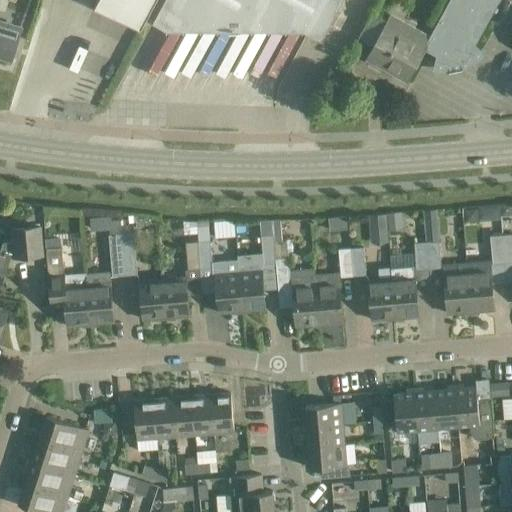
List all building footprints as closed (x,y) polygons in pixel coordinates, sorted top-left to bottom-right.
[(97,0),(95,6),(141,26),(155,0),(97,0)] [(341,0),(163,0),(153,20),(167,28),(304,29),(321,38),(341,0)] [(406,80),(423,49),(436,56),(432,71),(435,71),(442,72),(452,71),(461,69),(468,67),(475,63),(481,59),(486,55),(476,44),(499,0),(448,0),(428,36),(390,15),(366,59),(406,80)] [(0,20),(0,55),(11,59),(21,27),(0,20)] [(478,222),(500,220),(499,204),(477,206),(477,211),(478,221),(478,222)] [(424,211),(426,241),(438,240),(436,210),(424,211)] [(401,212),(386,213),(387,227),(388,231),(395,231),(403,228),(401,212)] [(387,227),(386,213),(368,214),(369,228),(387,227)] [(345,216),(329,218),(330,230),(346,228),(345,216)] [(215,220),(216,235),(238,232),(236,218),(215,220)] [(125,276),(121,225),(120,225),(120,219),(111,220),(112,234),(108,234),(111,277),(125,276)] [(281,241),(280,220),(272,220),(273,234),(275,259),(288,258),(286,240),(281,241)] [(121,225),(125,276),(136,275),(132,224),(121,225)] [(0,284),(8,258),(13,258),(13,259),(44,256),(41,225),(10,228),(11,241),(2,242),(0,249),(0,284)] [(208,225),(196,226),(198,241),(200,268),(212,267),(211,262),(208,225)] [(242,310),(265,308),(263,283),(277,282),(275,259),(273,234),(260,235),(261,238),(263,263),(262,270),(251,271),(238,272),(242,310)] [(504,262),(511,261),(511,234),(502,235),(504,262)] [(491,260),(492,263),(504,262),(502,235),(489,236),(491,260)] [(63,272),(61,237),(45,238),(50,310),(65,309),(67,325),(90,323),(85,272),(65,273),(65,272),(63,272)] [(426,241),(428,268),(442,267),(439,240),(438,240),(426,241)] [(187,270),(200,268),(198,241),(185,242),(187,270)] [(428,268),(426,241),(414,242),(413,242),(416,269),(428,268)] [(351,248),(353,276),(365,275),(362,247),(351,248)] [(351,248),(338,249),(340,277),(353,276),(351,248)] [(288,258),(275,259),(277,282),(278,291),(280,306),(295,305),(296,326),(319,324),(315,274),(314,268),(289,270),(288,258)] [(242,310),(238,272),(237,260),(211,262),(212,267),(200,268),(202,293),(217,291),(218,312),(242,310)] [(490,260),(466,262),(470,311),(494,309),(490,260)] [(466,262),(443,264),(447,313),(470,311),(466,262)] [(372,319),(395,317),(390,269),(390,267),(377,268),(378,280),(368,280),(372,319)] [(412,267),(390,269),(395,317),(418,315),(413,267),(412,267)] [(85,272),(90,323),(114,322),(110,283),(110,271),(87,273),(86,272),(85,272)] [(315,274),(319,324),(342,322),(338,272),(315,274)] [(161,278),(165,317),(189,315),(186,276),(161,278)] [(165,317),(161,278),(139,280),(142,319),(165,317)] [(505,382),(490,383),(491,395),(506,394),(505,382)] [(454,389),(458,426),(468,425),(468,433),(476,439),(494,437),(490,397),(477,398),(476,387),(454,389)] [(458,426),(454,389),(435,390),(439,438),(448,437),(447,427),(458,426)] [(414,392),(419,442),(439,441),(439,438),(435,390),(414,392)] [(230,392),(210,394),(213,433),(233,431),(230,392)] [(419,442),(414,392),(393,394),(397,431),(417,429),(418,442),(419,442)] [(210,394),(191,395),(195,434),(213,433),(210,394)] [(191,395),(173,397),(176,436),(195,434),(191,395)] [(173,397),(154,398),(157,437),(176,436),(173,397)] [(157,437),(154,398),(134,400),(138,439),(157,437)] [(306,427),(343,424),(341,403),(305,406),(306,427)] [(96,424),(113,423),(112,408),(94,410),(96,424)] [(46,416),(39,439),(81,452),(89,430),(46,416)] [(382,418),(372,419),(373,434),(383,433),(382,418)] [(343,424),(306,427),(308,446),(344,443),(343,424)] [(39,439),(32,460),(74,474),(81,452),(39,439)] [(344,443),(308,446),(310,468),(346,465),(344,443)] [(440,453),(441,468),(452,467),(451,452),(440,453)] [(490,452),(475,453),(476,465),(491,464),(490,452)] [(441,468),(440,453),(420,454),(421,469),(441,468)] [(510,482),(511,481),(511,453),(500,455),(500,456),(497,465),(498,474),(502,484),(510,483),(510,482)] [(198,473),(197,463),(196,457),(185,457),(185,464),(184,464),(185,474),(198,473)] [(236,470),(249,469),(248,459),(235,460),(236,470)] [(385,459),(375,459),(376,473),(386,472),(385,459)] [(405,459),(391,460),(392,472),(406,471),(405,459)] [(32,460),(25,482),(67,496),(74,474),(32,460)] [(197,463),(198,473),(210,472),(209,462),(197,463)] [(155,479),(158,469),(144,465),(141,475),(155,479)] [(158,469),(155,479),(165,482),(168,472),(158,469)] [(458,472),(444,473),(444,483),(458,482),(458,472)] [(263,491),(261,474),(232,476),(233,494),(231,494),(232,511),(265,511),(274,511),(273,491),(263,491)] [(464,487),(479,485),(478,474),(463,475),(464,487)] [(405,476),(406,486),(419,485),(418,475),(405,476)] [(133,493),(138,479),(128,476),(123,489),(133,493)] [(406,486),(405,476),(392,477),(392,487),(406,486)] [(365,479),(366,489),(381,488),(380,478),(365,479)] [(138,479),(133,493),(145,496),(150,483),(138,479)] [(366,489),(365,479),(353,480),(354,490),(366,489)] [(62,511),(67,496),(25,482),(18,505),(40,511),(62,511)] [(207,483),(197,484),(198,498),(208,497),(207,483)] [(173,487),(174,501),(194,499),(192,485),(173,487)] [(466,507),(480,505),(479,485),(464,487),(466,507)] [(174,501),(173,487),(162,488),(163,502),(174,501)] [(171,511),(174,501),(163,502),(160,511),(171,511)]
